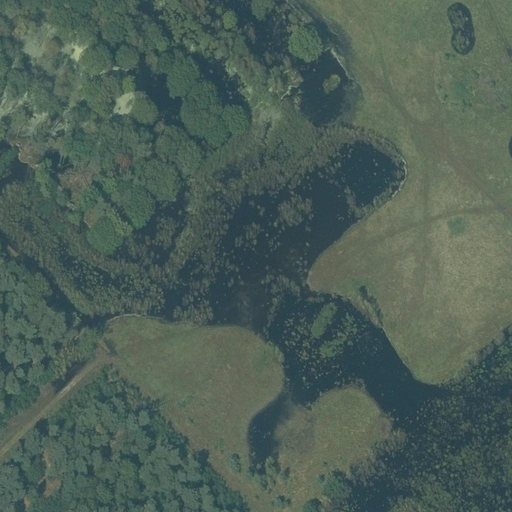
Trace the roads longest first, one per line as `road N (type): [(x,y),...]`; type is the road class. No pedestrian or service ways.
road 1 (track): [(254,511),(101,352)]
road 2 (track): [(101,352),(0,246)]
road 3 (track): [(0,454),(101,352)]
